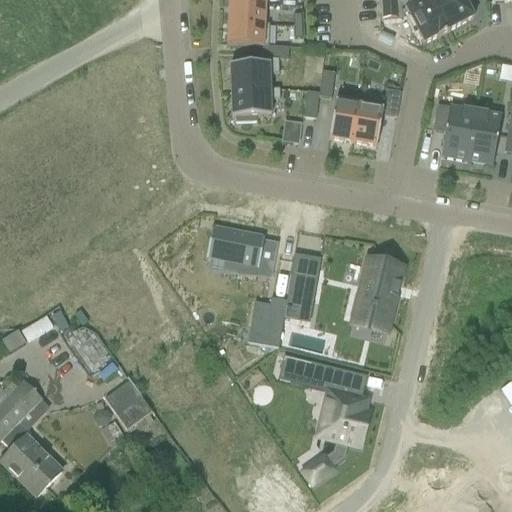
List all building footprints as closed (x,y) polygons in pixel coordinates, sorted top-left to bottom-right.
[(379,0),(381,23),(397,22),(397,21),(409,21),(414,29),(423,47),(437,39),(438,40),(441,39),(446,36),(448,35),(449,35),(449,34),(448,33),(448,34),(429,0),(409,0),(402,4),(399,0),(379,0)] [(429,0),(448,34),(448,33),(450,32),(470,22),(473,21),(462,1),(463,0),(429,0)] [(227,14),(227,27),(263,29),(263,27),(264,8),(227,6),(227,9),(227,14)] [(292,17),(293,29),(301,29),(300,17),(292,17)] [(226,34),(226,48),(261,49),(267,50),(268,29),(268,27),(263,27),(263,29),(227,27),(226,30),(226,34)] [(301,41),(301,29),(293,29),(293,41),(301,41)] [(265,67),(229,68),(230,95),(269,93),(269,92),(268,78),(278,77),(277,63),(287,63),(287,51),(267,50),(261,49),(261,62),(265,63),(265,67)] [(318,97),(317,100),(330,102),(333,76),(321,75),(318,97)] [(269,93),(230,95),(230,99),(230,103),(231,121),(234,121),(234,126),(255,125),(255,120),(270,119),(269,103),(279,103),(278,93),(278,92),(269,92),(269,93)] [(359,103),(351,146),(375,150),(381,119),(395,121),(400,95),(385,93),(382,107),(359,103)] [(305,95),(302,121),(315,122),(317,100),(318,97),(305,95)] [(335,98),(328,142),(351,146),(359,103),(335,98)] [(436,108),(431,134),(444,136),(440,161),(465,165),(474,115),(436,108)] [(474,115),(465,165),(480,168),(491,170),(500,119),(495,119),(474,115)] [(282,123),(279,143),(296,146),(299,125),(282,123)] [(511,129),(507,129),(503,155),(511,157),(511,129)] [(205,260),(205,262),(206,262),(207,262),(209,262),(211,263),(222,265),(223,265),(223,264),(235,267),(234,267),(238,268),(236,278),(240,279),(241,278),(245,278),(244,279),(255,280),(258,263),(272,266),(276,247),(262,244),(263,240),(262,240),(261,240),(259,240),(253,239),(253,238),(213,230),(211,230),(211,232),(209,246),(208,250),(206,260),(205,260)] [(366,264),(353,318),(388,327),(394,300),(395,300),(396,300),(399,287),(398,287),(401,272),(366,264)] [(290,277),(282,322),(288,323),(290,310),(311,313),(316,282),(290,277)] [(254,306),(247,346),(277,352),(280,336),(264,334),(268,309),(254,306)] [(45,320),(20,335),(26,345),(51,330),(45,320)] [(17,334),(0,344),(8,357),(24,347),(17,334)] [(282,359),(279,371),(291,374),(289,386),(327,395),(316,440),(334,445),(332,455),(324,461),(323,461),(323,460),(322,461),(330,472),(331,472),(343,463),(347,448),(360,451),(368,417),(362,416),(365,404),(360,403),(341,398),(346,375),(282,359)] [(15,393),(0,408),(0,443),(10,454),(0,464),(0,466),(35,501),(61,475),(26,441),(30,437),(26,433),(18,425),(30,412),(37,419),(47,409),(23,385),(15,393)] [(128,385),(103,403),(125,434),(150,416),(128,385)] [(96,415),(92,423),(97,431),(106,430),(110,422),(106,414),(96,415)]
